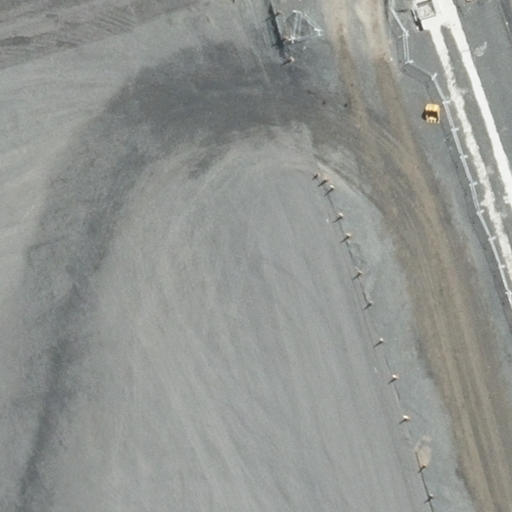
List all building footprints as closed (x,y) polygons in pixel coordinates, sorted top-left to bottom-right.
[(75,0),(60,41),(187,91),(225,0),(75,0)] [(511,0),(364,0),(397,10),(400,0),(442,0),(482,13),(486,0),(496,0),(511,5),(511,0)] [(34,235),(112,267),(126,233),(93,220),(100,203),(132,217),(160,150),(100,126),(107,108),(147,124),(159,95),(83,63),(67,101),(89,110),(83,124),(77,122),(62,158),(89,169),(72,213),(48,203),(34,235)] [(270,113),(235,97),(167,254),(202,269),(270,113)] [(109,282),(19,246),(1,292),(91,327),(109,282)] [(0,422),(5,425),(9,414),(45,428),(69,363),(34,350),(36,344),(0,331),(0,422)] [(511,511),(511,475),(171,350),(114,502),(141,511),(511,511)]
